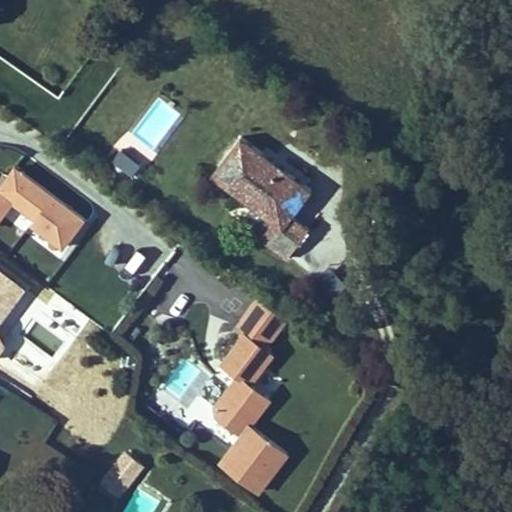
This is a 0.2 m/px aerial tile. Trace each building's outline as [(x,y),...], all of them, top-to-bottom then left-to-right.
[(313,189),(242,137),(212,177),(227,187),(236,194),(273,222),(261,239),(288,259),(310,229),(293,216),(313,189)] [(111,164),(134,174),(141,159),(117,150),(111,164)] [(0,177),(0,221),(12,204),(34,219),(25,233),(60,256),(88,214),(10,162),(0,177)] [(310,288),(331,301),(346,277),(325,264),(310,288)] [(215,465),(264,492),(289,447),(253,426),(271,394),(251,383),(288,316),(254,297),(196,402),(238,425),(215,465)] [(118,498),(145,464),(123,447),(96,482),(118,498)]
